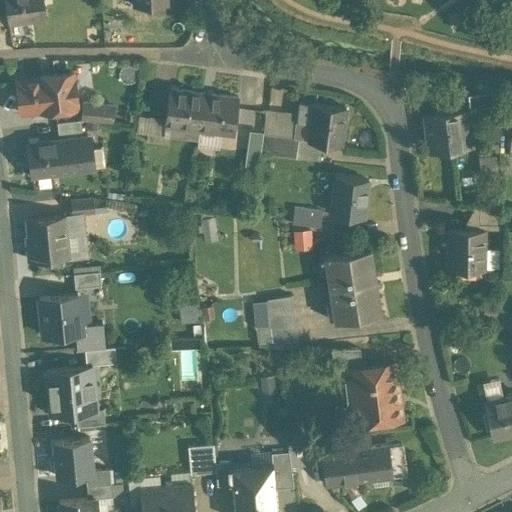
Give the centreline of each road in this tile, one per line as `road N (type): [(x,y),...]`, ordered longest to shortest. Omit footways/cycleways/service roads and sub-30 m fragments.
road 1 (residential): [(474,491),(447,418),(420,300),(392,92),(220,38),(204,0)]
road 2 (residential): [(27,511),(0,228)]
